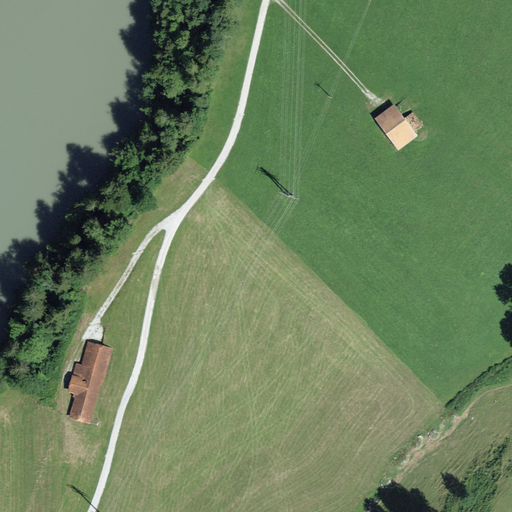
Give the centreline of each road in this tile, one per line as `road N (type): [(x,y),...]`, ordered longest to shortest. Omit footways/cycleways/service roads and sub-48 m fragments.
road 1 (track): [(91,511),(178,217)]
road 2 (track): [(178,217),(234,135),(266,0)]
road 3 (track): [(178,217),(134,255),(94,327)]
